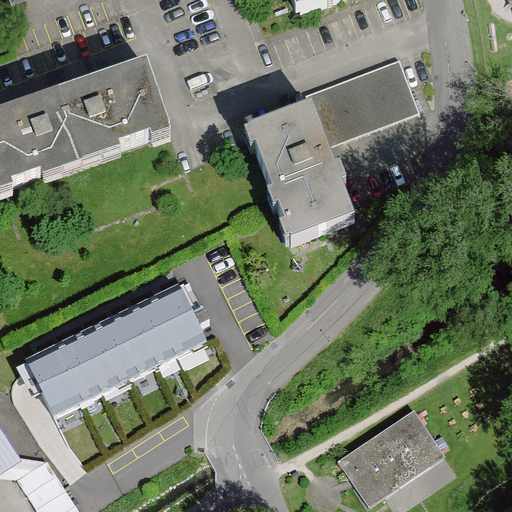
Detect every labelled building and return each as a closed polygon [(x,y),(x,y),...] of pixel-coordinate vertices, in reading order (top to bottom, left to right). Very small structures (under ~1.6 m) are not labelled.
[(292,0),(302,25),(367,0),(292,0)] [(323,92),(343,145),(420,116),(399,63),(323,92)] [(58,101),(80,167),(169,136),(147,70),(58,101)] [(0,194),(80,167),(58,101),(0,120),(0,194)] [(249,137),(291,248),(353,225),(311,114),(249,137)] [(27,366),(54,420),(204,346),(177,292),(27,366)] [(368,511),(446,461),(416,415),(337,466),(367,511),(368,511)] [(0,470),(18,459),(0,431),(0,470)]
